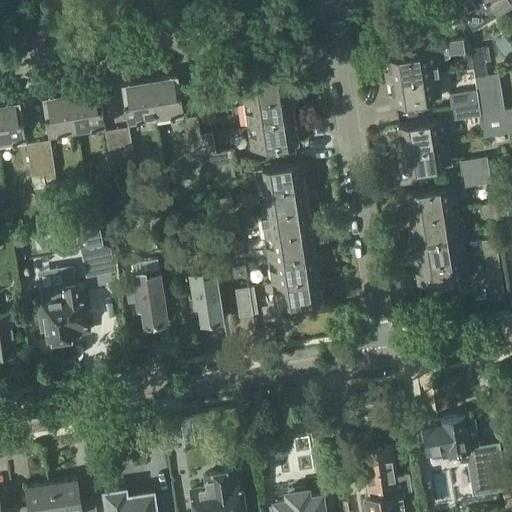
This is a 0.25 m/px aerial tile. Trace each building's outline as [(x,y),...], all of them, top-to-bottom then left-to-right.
[(473,23),(495,10),(489,0),(459,0),(462,4),(453,13),(462,28),(472,21),(473,23)] [(489,0),(495,10),(511,0),(489,0)] [(470,48),(470,47),(469,35),(442,39),(443,48),(387,57),(390,80),(438,73),(437,62),(450,56),(449,51),(470,48)] [(475,75),(487,73),(483,45),(470,47),(470,48),(473,67),(475,75)] [(477,88),(501,84),(499,71),(487,73),(475,75),(477,88)] [(198,89),(225,85),(223,72),(196,76),(198,89)] [(244,102),(276,97),(291,94),(288,72),(240,80),(242,89),(244,102)] [(178,73),(150,77),(156,116),(185,112),(178,73)] [(438,73),(390,80),(394,103),(434,97),(432,87),(440,86),(438,73)] [(150,77),(122,82),(127,121),(156,116),(153,97),(151,85),(150,77)] [(501,84),(477,88),(478,96),(478,97),(479,100),(503,96),(501,84)] [(99,85),(71,90),(77,129),(105,123),(99,85)] [(450,97),(452,105),(479,101),(479,100),(478,97),(478,96),(477,88),(450,92),(450,97)] [(49,133),(77,129),(71,90),(42,95),(49,133)] [(247,125),(295,117),(291,94),(276,97),(244,102),(245,112),(247,125)] [(484,136),(509,132),(505,108),(503,96),(479,100),(479,101),(480,112),(481,114),(484,136)] [(20,98),(0,101),(0,142),(26,138),(20,98)] [(464,116),(481,114),(480,112),(479,101),(452,105),(454,118),(464,116)] [(203,120),(216,118),(214,107),(201,109),(203,120)] [(203,147),(198,114),(186,116),(191,149),(203,147)] [(295,117),(247,125),(248,126),(256,125),(258,133),(249,134),(251,149),(299,141),(295,117)] [(401,147),(448,140),(448,139),(440,140),(439,131),(447,130),(445,117),(398,124),(401,147)] [(129,126),(117,127),(118,136),(123,160),(134,159),(129,126)] [(118,136),(117,127),(105,129),(111,162),(123,160),(118,136)] [(50,139),(38,141),(39,149),(43,173),(55,172),(50,139)] [(448,140),(401,147),(404,170),(444,164),(442,155),(451,153),(448,140)] [(38,141),(27,143),(32,175),(43,173),(39,149),(38,141)] [(206,165),(232,161),(230,148),(204,152),(204,155),(206,165)] [(462,172),(489,168),(487,155),(460,159),(462,172)] [(232,161),(206,165),(208,178),(235,174),(232,161)] [(258,191),(305,183),(302,161),(263,167),(264,176),(255,178),(258,191)] [(489,168),(462,172),(464,184),(491,180),(489,168)] [(261,213),(309,206),(305,183),(258,191),(258,192),(267,191),(268,198),(259,200),(261,213)] [(411,214),(459,207),(459,205),(450,207),(449,199),(457,197),(455,184),(408,191),(411,214)] [(219,208),(232,206),(230,195),(218,197),(219,208)] [(506,200),(495,202),(497,215),(498,220),(509,218),(506,200)] [(485,216),(496,215),(497,215),(495,202),(494,201),(482,203),(485,216)] [(264,236),(312,229),(309,206),(261,213),(262,223),(264,236)] [(451,208),(411,214),(415,237),(454,231),(453,221),(461,220),(459,207),(451,208)] [(106,216),(76,221),(82,251),(112,246),(106,216)] [(226,230),(239,228),(238,217),(224,219),(226,230)] [(278,257),(315,251),(312,229),(264,236),(265,237),(274,235),(275,244),(266,246),(268,259),(278,257)] [(454,231),(415,237),(419,260),(458,253),(456,244),(464,243),(462,229),(454,231)] [(483,249),(497,247),(495,236),(482,238),(483,249)] [(230,253),(243,251),(241,239),(228,242),(230,253)] [(497,247),(483,249),(488,275),(501,273),(497,247)] [(279,267),(269,268),(271,282),(281,280),(319,274),(315,251),(278,257),(279,267)] [(466,252),(419,260),(422,283),(461,276),(469,274),(466,252)] [(130,262),(132,271),(134,284),(127,285),(130,301),(136,300),(137,306),(141,305),(144,322),(168,318),(160,266),(158,258),(130,262)] [(233,275),(246,273),(245,262),(232,264),(233,275)] [(224,317),(216,265),(189,270),(194,305),(198,304),(200,321),(224,317)] [(323,297),(319,274),(281,280),(282,286),(272,287),(275,305),(323,297)] [(79,292),(77,281),(65,282),(67,294),(44,297),(47,313),(41,314),(44,330),(49,329),(51,339),(74,335),(72,324),(87,321),(88,329),(89,329),(83,291),(79,292)] [(239,314),(252,312),(248,286),(235,288),(239,314)] [(0,352),(16,350),(11,310),(0,311),(0,352)] [(438,418),(426,420),(430,451),(443,449),(443,450),(458,448),(460,460),(468,458),(473,491),(505,486),(499,444),(479,447),(474,417),(466,418),(465,413),(438,417),(438,418)] [(394,474),(390,445),(362,450),(368,492),(362,493),(364,511),(404,511),(403,500),(401,491),(412,490),(409,472),(394,474)] [(236,480),(234,467),(205,471),(205,473),(208,472),(209,480),(207,480),(207,485),(191,487),(194,511),(243,511),(238,480),(236,480)] [(56,507),(56,511),(96,511),(95,498),(81,501),(77,475),(52,479),(56,507)] [(30,508),(16,510),(16,511),(56,511),(56,507),(52,479),(26,483),(30,508)] [(126,495),(125,486),(106,489),(109,511),(156,511),(153,489),(134,492),(134,494),(126,495)] [(276,504),(271,505),(272,511),(340,511),(338,511),(324,511),(321,492),(308,494),(307,487),(287,490),(288,497),(276,499),(276,504)] [(511,511),(511,491),(503,493),(506,511),(511,511)] [(0,511),(16,511),(16,510),(5,511),(2,511),(0,498),(0,511)]
